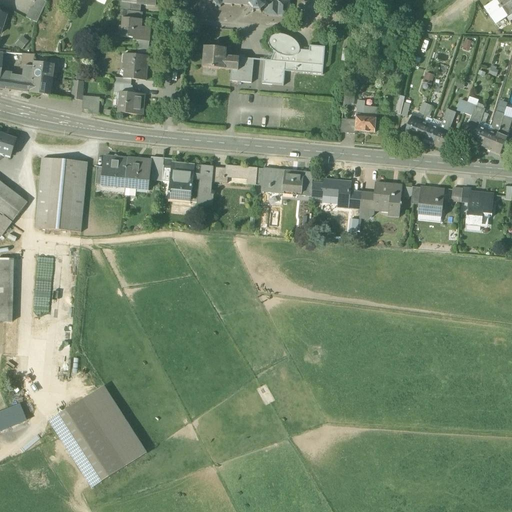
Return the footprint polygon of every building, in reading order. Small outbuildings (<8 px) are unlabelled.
[(26,19),(37,24),(47,3),(40,0),(37,0),(33,9),(31,8),(26,19)] [(119,11),(141,13),(141,5),(156,7),(156,0),(122,0),(122,3),(120,3),(119,11)] [(287,18),(288,19),(289,19),(288,18),(289,4),(290,3),(290,2),(289,3),(284,3),(284,0),(285,0),(284,0),(214,0),(214,3),(213,4),(213,5),(214,4),(216,6),(215,8),(216,8),(217,7),(219,7),(220,8),(221,8),(220,7),(223,5),(231,6),(231,7),(232,8),(232,6),(240,6),(240,8),(241,8),(241,7),(247,7),(248,8),(250,7),(253,11),(252,13),(253,14),(254,12),(259,12),(260,14),(261,14),(261,13),(267,14),(267,16),(266,17),(267,18),(268,17),(287,18)] [(511,2),(510,0),(499,0),(496,2),(506,18),(511,13),(511,2)] [(496,25),(506,18),(496,2),(485,10),(496,25)] [(123,19),(139,21),(140,14),(141,13),(119,11),(119,17),(123,17),(123,19)] [(139,42),(149,43),(151,29),(141,28),(142,22),(142,21),(139,21),(123,19),(121,38),(133,39),(133,41),(139,42)] [(262,85),(283,87),(285,73),(323,76),(325,48),(310,47),(309,52),(300,51),(299,48),(299,47),(298,45),(295,42),(292,39),(288,38),(284,36),(280,36),(277,36),(273,36),(270,38),(268,41),(268,44),(269,47),(271,50),(273,52),(274,53),(271,62),(264,61),(262,85)] [(29,42),(22,37),(15,45),(22,51),(29,42)] [(472,43),(465,40),(462,49),(469,51),(472,43)] [(138,50),(149,51),(149,43),(139,42),(138,50)] [(230,82),(252,84),(254,60),(225,58),(226,50),(205,48),(203,69),(231,72),(230,82)] [(265,52),(264,61),(271,62),(274,53),(273,52),(265,52)] [(0,90),(30,94),(34,69),(25,69),(23,79),(10,77),(10,74),(0,73),(0,72),(0,71),(2,54),(0,53),(0,90)] [(32,56),(24,55),(23,68),(25,69),(34,69),(34,63),(35,56),(32,56)] [(132,81),(146,82),(148,57),(125,55),(123,70),(125,70),(124,80),(132,81)] [(30,94),(51,97),(54,74),(58,75),(58,70),(59,65),(50,63),(47,63),(47,65),(34,63),(34,69),(30,94)] [(491,69),(488,75),(496,78),(499,72),(496,71),(497,68),(492,67),(491,69)] [(435,76),(426,73),(422,83),(431,86),(435,76)] [(466,84),(456,81),(454,88),(463,90),(466,84)] [(71,100),(83,102),(84,84),(74,82),(71,100)] [(118,115),(142,117),(144,96),(130,95),(131,87),(115,85),(114,100),(120,101),(118,115)] [(355,98),(344,97),(343,109),(348,110),(348,106),(354,107),(355,98)] [(401,116),(404,104),(405,98),(399,97),(395,114),(401,116)] [(83,98),(83,102),(82,111),(89,111),(90,98),(83,98)] [(90,98),(89,111),(93,115),(99,116),(101,99),(90,98)] [(469,98),(467,104),(468,104),(476,107),(479,101),(469,98)] [(457,112),(464,115),(468,104),(467,104),(461,102),(457,112)] [(504,115),(505,111),(507,104),(501,102),(497,113),(504,115)] [(401,116),(407,118),(410,106),(404,104),(401,116)] [(418,117),(422,119),(427,106),(423,104),(418,117)] [(476,107),(468,104),(464,115),(472,117),(476,107)] [(421,123),(424,124),(426,120),(428,121),(433,108),(427,106),(422,119),(421,123)] [(358,107),(357,116),(376,118),(377,109),(365,108),(358,107)] [(462,141),(472,144),(480,123),(483,114),(485,111),(476,107),(472,117),(462,140),(462,141)] [(447,111),(442,124),(439,131),(433,147),(442,151),(449,135),(449,134),(450,130),(456,114),(447,111)] [(511,113),(505,111),(504,115),(503,118),(511,120),(511,113)] [(493,134),(488,132),(481,148),(490,152),(499,130),(503,118),(504,115),(497,113),(492,128),(494,131),(493,134)] [(404,136),(414,140),(421,123),(422,119),(418,117),(413,115),(404,136)] [(375,134),(376,118),(357,116),(356,122),(355,132),(375,134)] [(511,121),(511,120),(503,118),(499,130),(490,152),(491,152),(500,156),(507,139),(506,139),(511,121)] [(340,134),(355,135),(355,132),(356,122),(342,120),(340,134)] [(433,120),(430,127),(439,131),(442,124),(433,120)] [(424,124),(421,123),(414,140),(423,144),(423,143),(423,144),(430,127),(424,124)] [(484,125),(480,123),(472,144),(481,148),(488,132),(482,129),(483,125),(484,125)] [(433,147),(439,131),(430,127),(423,144),(433,147)] [(0,154),(11,158),(17,141),(0,135),(0,134),(0,154)] [(101,186),(125,189),(125,188),(128,160),(120,159),(116,156),(113,159),(104,158),(103,169),(101,186)] [(153,171),(163,172),(164,160),(151,158),(151,162),(152,162),(151,171),(153,171)] [(36,230),(81,234),(88,164),(42,160),(36,230)] [(128,160),(125,188),(137,190),(137,187),(149,188),(151,171),(152,162),(151,162),(128,160)] [(173,161),(164,160),(163,172),(162,183),(163,183),(170,183),(172,166),(173,161)] [(182,202),(183,197),(191,198),(192,198),(192,197),(192,189),(193,189),(193,188),(193,181),(194,175),(195,166),(185,165),(184,167),(172,166),(170,183),(168,200),(182,202)] [(248,186),(256,187),(258,170),(258,169),(226,166),(225,169),(225,178),(227,178),(248,180),(248,186)] [(197,206),(213,207),(214,196),(211,196),(212,183),(214,168),(201,167),(200,175),(199,181),(197,199),(197,204),(197,206)] [(225,169),(219,169),(218,184),(227,184),(227,178),(225,178),(225,169)] [(261,193),(270,194),(272,171),(264,170),(263,170),(262,187),(261,193)] [(163,172),(153,171),(152,182),(162,183),(163,172)] [(270,194),(283,195),(283,190),(290,191),(290,194),(301,195),(302,195),(304,173),(272,171),(270,194)] [(301,197),(311,198),(312,186),(313,175),(304,173),(302,195),(301,195),(301,197)] [(324,181),(323,187),(322,197),(323,197),(339,199),(338,208),(349,209),(350,193),(349,193),(350,184),(350,186),(340,185),(340,183),(324,181)] [(0,235),(2,237),(28,204),(0,182),(0,235)] [(388,215),(399,216),(402,191),(391,190),(392,186),(375,185),(374,197),(373,207),(389,209),(388,215)] [(322,200),(323,197),(322,197),(323,187),(312,186),(311,198),(311,199),(322,200)] [(136,198),(137,190),(125,188),(125,189),(124,197),(136,198)] [(411,199),(413,189),(405,188),(404,199),(411,199)] [(411,205),(419,206),(421,189),(413,189),(411,199),(411,205)] [(441,219),(442,219),(444,192),(421,189),(419,206),(418,217),(419,217),(419,211),(441,214),(441,219)] [(451,203),(461,204),(463,191),(452,190),(451,203)] [(470,192),(463,191),(461,204),(469,204),(470,195),(470,192)] [(349,209),(360,210),(362,196),(362,194),(350,193),(349,209)] [(467,224),(481,226),(482,218),(488,219),(488,220),(490,220),(490,219),(493,197),(470,195),(469,204),(469,211),(468,211),(467,224)] [(374,197),(362,196),(360,210),(373,211),(373,207),(374,197)] [(182,202),(181,204),(191,205),(191,203),(191,198),(183,197),(182,202)] [(285,229),(286,207),(268,206),(268,229),(285,229)] [(359,219),(368,220),(373,216),(373,213),(373,211),(360,210),(359,219)] [(481,226),(467,224),(467,227),(481,229),(489,229),(490,219),(490,220),(488,220),(488,219),(482,218),(481,226)] [(0,322),(13,323),(14,261),(0,260),(0,322)] [(147,455),(104,387),(83,401),(126,468),(147,455)] [(49,423),(93,490),(126,468),(83,401),(49,423)] [(0,413),(0,433),(28,422),(20,406),(0,413)]
